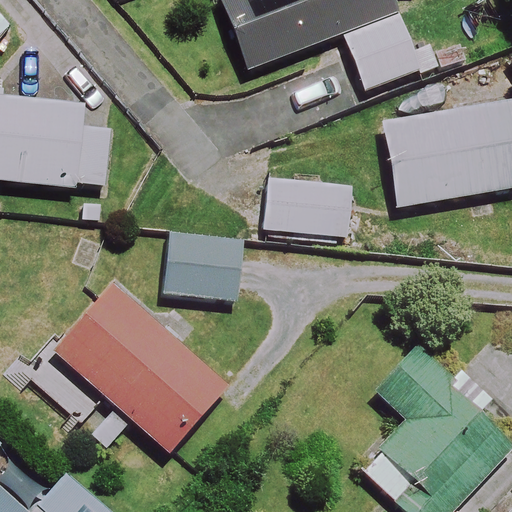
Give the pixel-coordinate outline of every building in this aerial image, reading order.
[(226,0),(215,5),(244,79),(340,41),(362,97),(414,77),(384,0),(226,0)] [(0,105),(0,193),(69,201),(70,188),(101,191),(107,140),(76,136),(78,113),(0,105)] [(511,195),(511,109),(379,133),(394,216),(511,195)] [(342,195),(263,186),(257,238),(336,247),(342,195)] [(239,251),(166,242),(159,301),(233,310),(239,251)] [(88,439),(103,452),(127,426),(136,433),(124,446),(144,464),(155,451),(166,461),(224,395),(110,293),(49,361),(110,414),(88,439)] [(394,511),(455,511),(507,457),(471,423),(489,404),(459,375),(446,389),(413,357),(374,399),(404,427),(357,477),(394,511)] [(97,511),(62,481),(35,511),(15,511),(0,498),(0,511),(97,511)]
